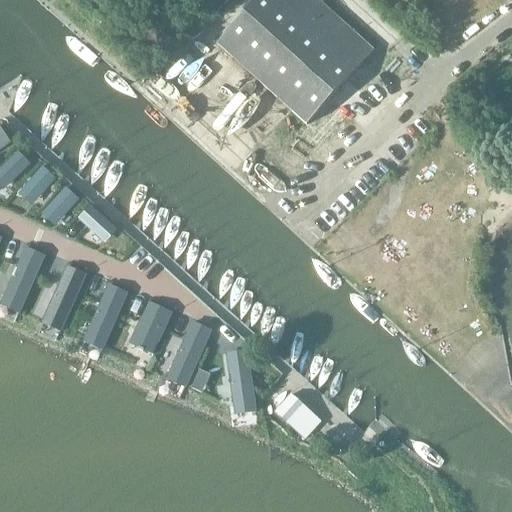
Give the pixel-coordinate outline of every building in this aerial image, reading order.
[(258,0),(218,46),(306,126),(374,51),(318,1),(302,19),(278,0),(258,0)] [(0,135),(0,154),(8,149),(0,135)] [(40,171),(14,198),(28,211),(54,184),(40,171)] [(396,197),(411,212),(425,198),(410,183),(396,197)] [(63,193),(38,220),(52,232),(77,205),(63,193)] [(361,220),(378,207),(373,199),(355,212),(361,220)] [(88,210),(75,224),(103,248),(115,234),(88,210)] [(388,240),(396,222),(376,214),(368,232),(388,240)] [(45,261),(24,252),(0,305),(0,308),(19,317),(45,261)] [(88,278),(68,269),(39,328),(59,338),(88,278)] [(128,299),(108,289),(79,348),(99,358),(128,299)] [(163,292),(155,306),(179,321),(187,308),(163,292)] [(173,318),(148,306),(128,350),(153,362),(173,318)] [(211,335),(192,326),(165,384),(184,393),(211,335)] [(246,354),(223,357),(232,421),(255,418),(246,354)] [(291,396),(276,414),(306,440),(322,422),(291,396)]
